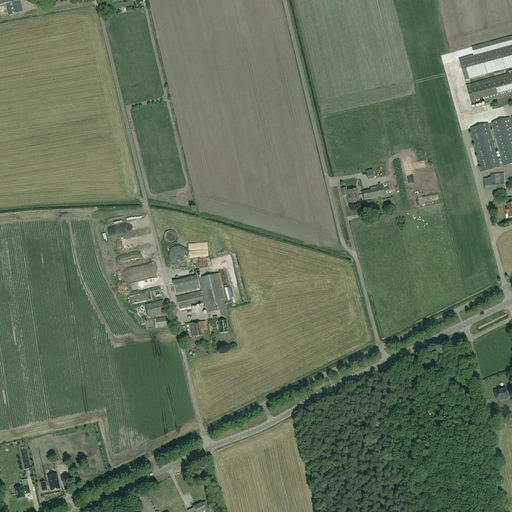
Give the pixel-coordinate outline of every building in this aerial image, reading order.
[(12,3),(7,4),(9,16),(22,13),(19,1),(12,3)] [(474,55),(511,44),(511,36),(471,47),(474,55)] [(511,44),(474,55),(459,59),(464,79),(511,66),(511,44)] [(511,73),(466,86),(472,106),(511,94),(511,73)] [(511,163),(511,127),(510,118),(492,123),(503,166),(511,163)] [(500,167),(488,124),(470,128),(482,172),(500,167)] [(506,189),(506,187),(504,174),(490,175),(491,179),(484,179),(485,191),(506,189)] [(370,192),(363,193),(364,200),(378,198),(385,196),(384,189),(383,185),(376,187),(370,188),(370,192)] [(343,196),(347,195),(349,205),(360,202),(357,188),(347,190),(346,188),(342,189),(343,196)] [(166,243),(168,244),(171,244),(173,244),(175,242),(177,240),(177,237),(177,235),(175,233),(173,231),(170,231),(168,231),(166,233),(164,235),(164,238),(164,240),(166,243)] [(171,261),(173,263),(176,264),(180,264),(182,263),(185,262),(187,259),(188,256),(188,253),(187,251),(185,248),(182,247),(180,246),(177,246),(174,247),(172,248),(170,251),(169,253),(169,256),(170,259),(171,261)] [(207,313),(221,310),(222,317),(228,315),(226,308),(218,274),(199,278),(202,291),(207,313)] [(197,276),(173,282),(175,293),(200,288),(197,276)] [(201,292),(176,297),(179,309),(204,303),(201,292)] [(163,301),(145,305),(148,317),(166,313),(163,301)] [(168,326),(166,318),(155,320),(156,328),(168,326)] [(228,332),(226,321),(219,322),(220,333),(228,332)] [(192,337),(204,335),(202,322),(191,323),(192,337)] [(494,391),(497,401),(508,398),(506,388),(499,390),(499,389),(495,390),(495,391),(494,391)] [(21,451),(25,469),(30,468),(27,450),(21,451)] [(46,481),(40,483),(42,491),(48,490),(47,486),(50,486),(51,490),(60,488),(56,474),(48,476),(49,483),(48,484),(48,482),(46,483),(46,481)] [(20,492),(22,492),(26,492),(25,485),(19,486),(19,485),(11,487),(13,497),(14,497),(14,498),(18,497),(18,496),(21,496),(20,492)] [(201,503),(193,507),(196,511),(201,511),(205,510),(201,503)]
